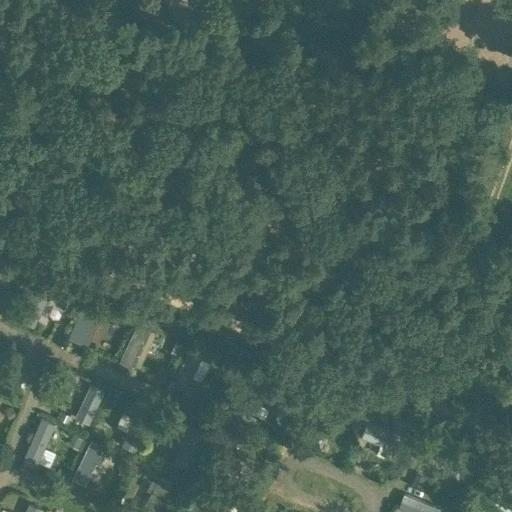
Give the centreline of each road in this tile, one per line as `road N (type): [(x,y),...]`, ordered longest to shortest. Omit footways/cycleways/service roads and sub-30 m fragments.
road 1 (track): [(0,225),(511,436)]
road 2 (track): [(0,330),(174,403)]
road 3 (track): [(0,476),(51,352)]
